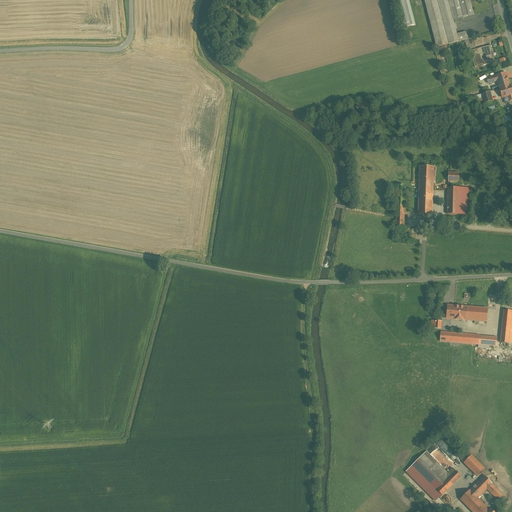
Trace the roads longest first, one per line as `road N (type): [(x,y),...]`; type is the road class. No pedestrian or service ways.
road 1 (unclassified): [(0,231),(288,281),(511,276)]
road 2 (track): [(0,51),(120,49),(131,37),(130,0)]
road 3 (track): [(468,228),(331,204)]
